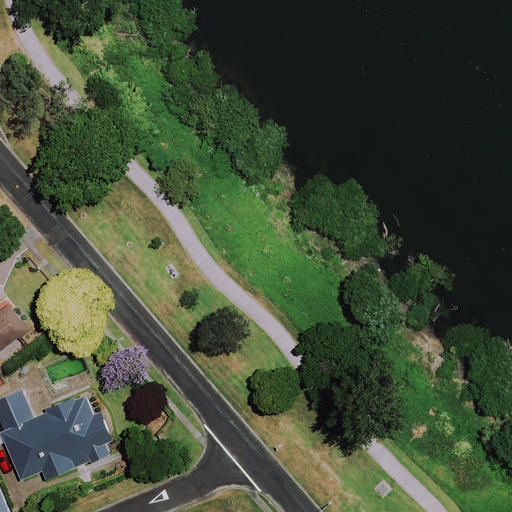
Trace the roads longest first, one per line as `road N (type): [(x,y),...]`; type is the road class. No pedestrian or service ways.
road 1 (residential): [(0,163),(257,458)]
road 2 (residential): [(131,511),(257,458)]
